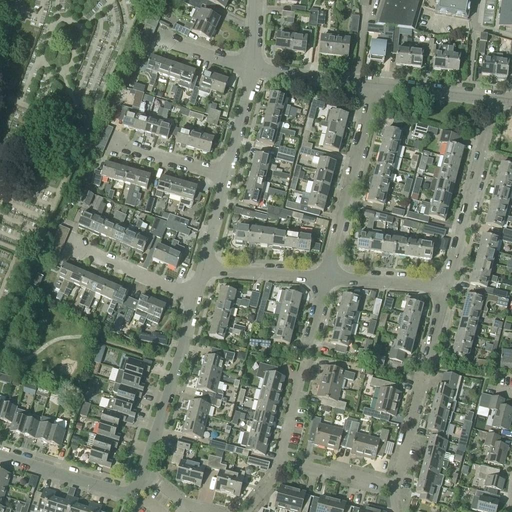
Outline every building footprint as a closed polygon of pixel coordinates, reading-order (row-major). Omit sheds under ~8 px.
[(191,20),(197,23),(196,23),(215,31),(220,21),(201,12),(200,12),(202,6),(188,0),(186,0),(184,5),(196,11),(191,20)] [(204,1),(224,11),(229,0),(188,0),(202,6),(204,1)] [(383,0),(375,27),(384,27),(393,29),(395,29),(400,30),(415,32),(424,0),(383,0)] [(424,0),(422,9),(435,13),(435,14),(468,20),(471,0),(424,0)] [(500,20),(500,21),(504,21),(503,28),(511,29),(511,0),(504,0),(503,10),(501,10),(501,11),(503,11),(502,20),(500,20)] [(290,14),(294,14),(304,16),(305,9),(291,8),(290,14)] [(312,28),(316,29),(316,25),(317,14),(309,13),(308,27),(312,28)] [(317,14),(316,25),(324,26),(325,14),(317,14)] [(351,33),(358,34),(359,18),(353,17),(351,33)] [(157,24),(147,21),(145,26),(155,30),(157,24)] [(186,24),(184,30),(175,26),(172,31),(187,38),(190,32),(210,42),(215,31),(196,23),(194,28),(186,24)] [(145,26),(143,31),(153,35),(155,30),(145,26)] [(367,26),(367,34),(374,35),(375,27),(367,26)] [(374,64),(379,67),(380,65),(383,65),(385,46),(391,46),(393,29),(384,27),(383,37),(381,35),(376,44),(371,43),(370,55),(367,59),(369,61),(369,63),(374,64)] [(291,38),(290,53),(305,54),(306,47),(310,47),(311,33),(302,32),(302,39),(291,38)] [(142,35),(139,40),(149,44),(151,39),(142,35)] [(275,51),(290,53),(291,38),(276,36),(275,51)] [(319,56),(333,57),(335,39),(321,38),(319,56)] [(349,41),(335,39),(333,57),(347,59),(349,41)] [(138,45),(147,49),(149,44),(139,40),(138,45)] [(443,46),(442,55),(435,54),(436,47),(434,46),(434,41),(429,40),(429,49),(427,58),(434,59),(432,70),(445,72),(448,47),(443,46)] [(410,51),(408,68),(420,69),(422,57),(427,58),(429,49),(423,48),(415,48),(410,47),(410,51)] [(460,57),(453,56),(454,47),(448,47),(445,72),(457,73),(459,61),(465,62),(467,47),(461,47),(460,57)] [(395,66),(408,68),(410,51),(397,50),(395,66)] [(483,60),(481,76),(493,77),(495,61),(496,56),(491,55),(490,60),(483,60)] [(495,61),(493,77),(506,79),(507,69),(508,62),(502,62),(502,56),(496,55),(496,56),(495,61)] [(162,61),(151,58),(145,74),(148,75),(151,80),(155,82),(155,81),(157,75),(162,61)] [(157,75),(168,78),(173,65),(162,61),(157,75)] [(168,78),(179,82),(184,69),(173,65),(168,78)] [(179,82),(178,86),(189,90),(193,92),(195,88),(198,79),(193,78),(195,72),(184,69),(179,82)] [(193,92),(189,105),(194,107),(199,93),(209,97),(211,92),(215,78),(204,74),(199,88),(200,88),(199,90),(195,88),(193,92)] [(227,81),(215,78),(211,92),(222,96),(227,81)] [(132,91),(136,93),(143,95),(145,88),(135,85),(132,91)] [(123,123),(122,127),(133,130),(136,117),(138,111),(140,104),(143,95),(136,93),(135,97),(133,101),(134,102),(132,109),(135,110),(134,111),(127,109),(123,123)] [(272,95),(268,108),(283,112),(289,113),(290,109),(290,108),(285,106),(286,99),(272,95)] [(154,99),(144,96),(143,101),(153,105),(154,99)] [(325,105),(313,102),(308,119),(313,121),(316,109),(323,111),(325,105)] [(207,105),(204,115),(219,119),(220,114),(210,111),(211,107),(207,105)] [(288,117),(295,119),(296,115),(289,113),(283,112),(268,108),(265,119),(280,123),(282,117),(288,118),(288,117)] [(150,117),(149,121),(148,121),(144,134),(155,137),(163,110),(159,109),(157,116),(157,119),(150,117)] [(136,117),(133,130),(144,134),(148,121),(143,119),(145,112),(143,112),(138,111),(136,117)] [(328,111),(325,124),(344,129),(344,128),(347,129),(348,122),(346,122),(347,116),(328,111)] [(161,116),(155,137),(167,140),(171,127),(165,126),(167,118),(166,118),(161,116)] [(265,119),(262,131),(277,135),(283,136),(294,139),(295,134),(278,130),(280,123),(265,119)] [(320,128),(327,129),(325,137),(341,141),(343,141),(344,140),(345,136),(344,134),(343,134),(344,129),(325,124),(322,123),(320,128)] [(112,130),(102,125),(100,131),(110,135),(112,130)] [(179,131),(175,145),(186,148),(190,134),(192,129),(185,127),(183,132),(179,131)] [(383,130),(381,137),(383,138),(384,138),(383,142),(382,143),(398,147),(401,135),(386,131),(383,130)] [(100,131),(98,135),(108,139),(110,135),(100,131)] [(258,135),(257,142),(257,143),(259,143),(259,144),(274,148),(276,139),(277,135),(262,131),(261,136),(259,135),(258,135)] [(305,132),(302,144),(300,149),(311,152),(313,146),(307,144),(310,133),(305,132)] [(186,148),(197,151),(202,137),(190,134),(186,148)] [(439,143),(447,146),(444,158),(460,162),(463,150),(457,148),(460,138),(442,134),(439,143)] [(98,135),(96,140),(106,144),(108,139),(98,135)] [(213,140),(202,137),(197,151),(209,155),(213,140)] [(338,153),(341,141),(325,137),(322,149),(338,153)] [(96,140),(94,144),(104,149),(106,144),(96,140)] [(382,143),(379,155),(395,159),(398,147),(382,143)] [(92,149),(102,154),(104,149),(94,144),(92,149)] [(279,148),(278,154),(281,155),(294,158),(296,152),(283,149),(279,148)] [(314,153),(311,152),(300,149),(299,155),(313,159),(313,158),(314,153)] [(276,161),(293,165),(294,158),(281,155),(277,154),(276,161)] [(267,171),(273,173),(281,175),(281,174),(275,173),(276,168),(269,166),(271,159),(256,155),(253,168),(267,172),(267,171)] [(379,155),(376,167),(392,171),(395,159),(379,155)] [(413,156),(411,163),(417,165),(419,158),(413,156)] [(318,165),(316,173),(333,177),(336,165),(319,160),(320,160),(313,158),(313,159),(312,163),(318,165)] [(444,158),(441,170),(457,174),(460,162),(444,158)] [(102,178),(112,181),(116,168),(104,164),(102,174),(95,172),(91,186),(99,188),(102,178)] [(497,177),(511,181),(511,168),(500,165),(497,177)] [(296,167),(293,180),(298,181),(301,168),(296,167)] [(376,167),(373,179),(389,183),(389,182),(393,183),(394,176),(391,175),(392,171),(376,167)] [(116,168),(112,181),(124,184),(127,171),(128,169),(122,168),(122,169),(116,168)] [(253,168),(250,180),(264,184),(267,172),(253,168)] [(127,171),(124,184),(130,186),(125,206),(129,207),(138,174),(133,172),(133,171),(128,169),(127,171)] [(454,186),(457,174),(441,170),(436,169),(433,180),(438,181),(437,182),(454,186)] [(316,173),(313,185),(329,189),(333,177),(316,173)] [(150,177),(138,174),(129,207),(134,209),(136,201),(139,202),(141,196),(138,195),(140,189),(146,191),(150,177)] [(511,181),(497,177),(494,189),(511,194),(511,193),(511,188),(511,181)] [(156,192),(154,197),(161,199),(163,194),(168,196),(172,182),(160,178),(156,192)] [(385,195),(389,183),(373,179),(371,179),(370,180),(368,184),(370,186),(371,186),(370,191),(385,195)] [(250,180),(247,192),(261,195),(264,184),(250,180)] [(433,180),(430,193),(434,194),(451,198),(454,186),(437,182),(438,181),(433,180)] [(416,181),(414,189),(420,190),(422,183),(416,181)] [(168,196),(181,200),(185,186),(172,182),(168,196)] [(313,185),(310,196),(326,201),(329,189),(313,185)] [(185,186),(181,200),(177,212),(182,213),(183,208),(188,210),(190,208),(192,203),(196,189),(185,186)] [(405,187),(403,194),(409,195),(411,188),(405,187)] [(494,189),(491,201),(508,206),(511,194),(494,189)] [(370,191),(367,203),(382,207),(385,195),(370,191)] [(266,202),(267,197),(261,195),(247,192),(243,204),(258,208),(260,201),(266,202)] [(81,204),(89,208),(93,197),(86,193),(81,204)] [(195,194),(192,201),(199,203),(201,195),(195,193),(195,194)] [(301,200),(309,202),(307,209),(323,214),(326,201),(310,196),(303,194),(301,200)] [(434,194),(431,206),(447,210),(451,198),(434,194)] [(79,227),(79,229),(84,231),(85,230),(89,231),(100,206),(103,200),(99,198),(91,217),(84,214),(78,227),(79,227)] [(153,200),(148,199),(144,212),(149,214),(153,200)] [(491,201),(488,214),(505,218),(505,217),(508,206),(491,201)] [(300,212),(301,207),(287,203),(285,209),(300,212)] [(106,206),(103,205),(101,204),(100,206),(89,231),(94,233),(93,235),(98,238),(99,236),(100,236),(105,223),(100,221),(106,206)] [(423,217),(428,219),(444,223),(447,210),(431,206),(421,204),(420,208),(422,208),(424,208),(425,210),(423,217)] [(268,207),(267,215),(279,218),(281,219),(283,212),(281,211),(282,211),(268,207)] [(402,218),(403,213),(392,210),(390,215),(402,218)] [(253,220),(253,219),(254,214),(242,211),(240,217),(253,220)] [(369,219),(366,236),(359,235),(356,251),(369,253),(371,236),(373,224),(374,214),(363,211),(361,217),(369,219)] [(290,218),(291,214),(283,212),(281,219),(279,218),(278,220),(282,221),(285,217),(290,218)] [(100,236),(110,240),(121,215),(117,213),(112,226),(105,223),(100,236)] [(417,222),(417,221),(418,216),(407,213),(406,219),(417,222)] [(374,214),(373,224),(379,222),(385,223),(386,217),(374,214)] [(511,219),(505,217),(505,218),(488,214),(485,225),(502,229),(504,223),(511,224),(511,219)] [(121,245),(126,232),(121,230),(126,217),(125,217),(121,215),(110,240),(115,242),(114,244),(120,246),(121,245)] [(277,223),(278,220),(279,218),(267,215),(266,217),(265,220),(277,223)] [(313,225),(315,220),(302,216),(301,221),(302,221),(302,222),(313,225)] [(173,223),(187,228),(189,222),(175,218),(173,223)] [(149,236),(154,238),(161,222),(155,220),(149,236)] [(167,224),(161,222),(154,238),(161,240),(165,229),(170,231),(172,226),(167,224)] [(411,223),(410,229),(412,230),(416,231),(417,229),(418,225),(411,223)] [(233,227),(232,235),(235,236),(234,243),(235,243),(235,246),(242,247),(242,244),(247,245),(250,225),(245,225),(245,228),(236,227),(236,228),(233,227)] [(247,245),(259,247),(261,230),(250,229),(250,225),(247,245)] [(121,245),(120,247),(126,249),(127,247),(131,249),(140,229),(137,228),(135,229),(135,228),(129,226),(127,229),(126,232),(121,245)] [(188,237),(190,232),(172,226),(170,231),(188,237)] [(433,237),(435,229),(423,226),(422,230),(421,234),(433,237)] [(59,227),(57,232),(67,236),(69,231),(59,227)] [(271,248),(271,251),(279,252),(279,249),(283,250),(286,229),(281,228),(281,233),(274,232),(271,248)] [(142,254),(148,241),(142,239),(145,232),(141,230),(140,229),(131,249),(136,251),(135,253),(141,255),(141,253),(142,254)] [(286,229),(283,250),(295,252),(298,235),(287,234),(288,229),(286,229)] [(259,247),(271,248),(274,232),(261,230),(259,247)] [(511,232),(504,230),(502,237),(511,239),(511,232)] [(57,232),(55,237),(65,241),(67,236),(57,232)] [(299,233),(299,235),(298,235),(295,252),(308,253),(309,251),(310,244),(311,234),(299,233)] [(384,238),(371,236),(369,253),(381,255),(384,238)] [(55,237),(53,241),(63,246),(65,241),(55,237)] [(482,237),(479,249),(496,253),(499,241),(482,237)] [(511,245),(511,239),(502,237),(500,242),(511,245)] [(381,255),(393,256),(396,240),(384,238),(381,255)] [(393,256),(406,258),(408,242),(396,240),(393,256)] [(53,241),(51,246),(61,250),(63,246),(53,241)] [(170,252),(164,265),(176,270),(182,256),(184,250),(178,247),(179,244),(174,242),(169,251),(170,252)] [(406,258),(418,260),(420,243),(408,242),(406,258)] [(433,245),(420,243),(418,260),(430,262),(433,245)] [(310,244),(309,251),(319,253),(319,246),(310,244)] [(59,256),(61,250),(51,246),(49,251),(59,256)] [(152,261),(164,265),(170,252),(169,251),(158,247),(152,261)] [(479,249),(476,261),(493,265),(496,253),(479,249)] [(476,261),(473,273),(489,277),(493,265),(476,261)] [(58,293),(63,295),(74,270),(63,266),(58,278),(64,281),(58,293)] [(84,275),(74,270),(63,295),(68,298),(71,292),(74,285),(79,288),(84,275)] [(497,279),(489,277),(473,273),(470,285),(486,290),(488,283),(496,285),(497,279)] [(79,305),(83,307),(95,279),(84,275),(79,288),(85,290),(83,296),(79,305)] [(106,284),(95,279),(83,307),(88,310),(92,300),(95,294),(100,297),(106,284)] [(100,297),(111,301),(116,288),(106,284),(100,297)] [(108,307),(105,314),(106,314),(110,316),(111,316),(117,304),(122,306),(127,293),(126,293),(127,291),(122,289),(121,290),(116,288),(111,301),(112,302),(109,308),(108,307)] [(217,302),(231,305),(239,307),(241,308),(242,302),(233,300),(235,293),(221,289),(217,302)] [(281,305),(281,306),(297,309),(300,297),(281,292),(278,304),(281,305)] [(506,295),(495,292),(493,297),(484,295),(493,298),(505,301),(506,295)] [(248,308),(256,310),(260,295),(252,293),(248,308)] [(142,297),(141,297),(135,311),(135,310),(134,313),(136,314),(135,316),(140,318),(138,324),(143,326),(146,321),(145,320),(153,302),(148,300),(149,298),(143,295),(142,297)] [(467,297),(464,309),(486,315),(487,311),(485,309),(486,304),(489,302),(492,303),(493,298),(484,295),(483,301),(467,297)] [(343,296),(340,309),(356,313),(359,301),(343,296)] [(404,303),(406,304),(403,315),(420,319),(423,307),(416,305),(417,300),(406,297),(404,303)] [(493,298),(492,303),(496,304),(496,306),(503,308),(507,309),(509,302),(505,301),(493,298)] [(382,302),(376,300),(372,316),(378,318),(381,306),(382,302)] [(393,302),(385,300),(383,310),(390,311),(393,302)] [(262,301),(259,313),(264,314),(267,302),(262,301)] [(153,302),(145,320),(146,321),(158,326),(160,321),(159,321),(165,307),(164,306),(165,305),(159,302),(158,304),(153,302)] [(217,302),(214,313),(228,317),(231,305),(217,302)] [(281,306),(278,318),(294,321),(297,309),(281,306)] [(340,309),(337,321),(353,325),(356,313),(340,309)] [(464,309),(461,321),(477,325),(479,318),(485,320),(486,315),(464,309)] [(124,318),(122,323),(127,325),(128,325),(133,312),(128,310),(124,318)] [(214,313),(211,325),(225,329),(228,317),(214,313)] [(255,325),(260,326),(264,314),(259,313),(255,325)] [(399,315),(397,324),(400,327),(417,331),(420,319),(403,315),(399,315)] [(113,331),(112,332),(117,335),(118,333),(122,323),(124,318),(119,316),(112,330),(113,331)] [(278,318),(275,329),(275,330),(291,334),(294,321),(278,318)] [(334,321),(332,326),(333,328),(335,328),(333,332),(350,337),(353,325),(337,321),(335,320),(334,321)] [(461,321),(457,333),(474,337),(477,325),(461,321)] [(370,322),(368,329),(375,330),(376,323),(370,322)] [(493,322),(491,329),(498,330),(499,323),(493,322)] [(241,333),(233,331),(225,329),(211,325),(208,337),(222,341),(224,334),(232,336),(232,335),(239,337),(241,333)] [(400,327),(397,339),(413,343),(417,331),(400,327)] [(268,333),(274,335),(272,342),(288,346),(291,334),(275,330),(275,329),(270,328),(268,333)] [(367,335),(373,337),(375,330),(368,329),(367,335)] [(491,329),(490,335),(496,337),(498,330),(491,329)] [(333,332),(330,345),(347,349),(350,337),(333,332)] [(457,333),(454,345),(471,349),(474,337),(457,333)] [(150,337),(139,335),(138,341),(153,344),(165,346),(166,339),(160,338),(159,335),(153,334),(150,337)] [(390,350),(388,359),(402,363),(404,354),(410,355),(413,343),(397,339),(394,351),(390,350)] [(248,347),(269,349),(269,343),(248,341),(248,347)] [(366,341),(364,351),(358,350),(357,356),(370,357),(370,351),(371,351),(373,342),(366,341)] [(468,361),(468,360),(471,349),(454,345),(451,357),(468,361)] [(246,354),(238,353),(236,360),(244,362),(246,354)] [(500,369),(511,370),(511,357),(511,353),(502,353),(500,369)] [(205,357),(204,360),(202,369),(221,373),(223,366),(227,367),(228,366),(229,363),(233,364),(234,358),(225,356),(224,362),(205,357)] [(382,368),(384,359),(373,357),(371,365),(382,368)] [(129,361),(125,374),(142,379),(144,372),(149,374),(151,367),(129,361)] [(277,369),(259,365),(256,379),(264,381),(261,391),(280,396),(285,379),(275,376),(277,369)] [(323,374),(320,386),(340,392),(343,380),(352,383),(354,376),(325,368),(323,374)] [(202,369),(199,380),(219,384),(221,373),(202,369)] [(139,386),(142,379),(125,374),(118,372),(114,385),(115,385),(143,394),(145,388),(139,386)] [(438,387),(435,398),(456,403),(455,403),(457,392),(461,380),(461,379),(444,375),(443,377),(442,382),(441,387),(438,387)] [(214,395),(213,401),(221,403),(222,399),(223,397),(222,397),(223,395),(221,392),(217,391),(219,384),(199,380),(196,391),(214,395)] [(381,390),(378,401),(397,406),(400,394),(395,393),(397,386),(371,380),(369,387),(381,390)] [(141,400),(143,394),(115,385),(113,391),(113,393),(114,394),(118,395),(116,400),(133,405),(136,399),(141,400)] [(320,386),(317,398),(322,400),(320,405),(336,409),(344,411),(345,411),(346,405),(342,404),(337,403),(340,392),(320,386)] [(261,391),(258,402),(278,407),(280,396),(261,391)] [(482,396),(478,408),(488,411),(496,413),(492,428),(507,431),(511,412),(511,411),(502,409),(504,401),(491,398),(482,396)] [(435,398),(433,409),(453,414),(456,403),(435,398)] [(5,405),(0,420),(0,422),(11,425),(12,426),(14,416),(15,417),(17,411),(17,409),(18,403),(10,400),(8,402),(6,406),(5,405)] [(131,412),(133,405),(116,400),(116,401),(112,400),(110,401),(106,411),(127,418),(134,420),(136,414),(131,412)] [(212,401),(211,407),(220,410),(221,403),(213,401),(212,401)] [(364,410),(362,417),(388,423),(389,417),(394,418),(397,406),(378,401),(375,412),(364,410)] [(191,402),(188,413),(207,418),(210,407),(191,402)] [(258,402),(255,413),(275,418),(278,407),(258,402)] [(433,409),(430,420),(449,425),(452,415),(453,415),(453,414),(433,409)] [(11,425),(9,433),(22,436),(27,420),(29,416),(29,414),(17,411),(15,417),(14,416),(12,426),(11,425)] [(82,411),(80,417),(86,419),(88,413),(82,411)] [(127,418),(106,411),(105,411),(100,424),(117,429),(120,422),(125,424),(127,418)] [(188,413),(185,424),(204,429),(207,418),(188,413)] [(272,429),(275,418),(255,413),(253,424),(248,423),(272,429)] [(29,416),(22,436),(35,440),(40,424),(41,420),(29,416)] [(40,424),(35,440),(47,444),(52,428),(54,422),(42,418),(41,420),(40,424)] [(314,446),(326,449),(331,429),(319,426),(320,421),(314,419),(310,434),(316,435),(314,446)] [(342,432),(331,429),(326,449),(338,452),(339,448),(345,450),(352,420),(348,419),(347,422),(345,422),(342,432)] [(358,421),(352,420),(345,450),(352,451),(351,455),(362,458),(367,438),(356,435),(358,425),(357,425),(358,421)] [(430,420),(427,432),(431,433),(430,439),(444,442),(447,443),(448,437),(446,436),(449,425),(430,420)] [(54,422),(52,428),(47,444),(60,448),(65,432),(67,425),(54,422)] [(269,440),(272,429),(248,423),(247,427),(252,428),(250,436),(269,440)] [(100,424),(96,437),(118,444),(120,437),(115,436),(117,429),(100,424)] [(201,441),(204,429),(185,424),(182,436),(201,441)] [(379,441),(367,438),(362,458),(374,461),(375,457),(381,459),(388,433),(381,431),(379,441)] [(233,455),(237,456),(236,456),(239,457),(239,456),(247,459),(249,453),(265,457),(269,440),(250,436),(244,434),(241,447),(246,448),(245,451),(235,448),(233,455)] [(500,438),(487,435),(484,447),(491,449),(487,463),(502,467),(507,448),(498,445),(500,438)] [(96,437),(92,450),(109,455),(111,448),(117,450),(118,444),(96,437)] [(430,439),(427,450),(444,454),(447,443),(430,439)] [(465,448),(467,441),(460,439),(458,446),(465,448)] [(176,482),(188,485),(193,465),(181,463),(183,458),(181,457),(182,451),(189,452),(191,445),(179,441),(177,449),(178,449),(176,456),(174,456),(172,465),(180,467),(176,482)] [(210,442),(208,448),(225,453),(226,446),(210,442)] [(71,446),(70,450),(76,452),(78,445),(75,444),(75,445),(71,443),(70,446),(71,446)] [(107,462),(109,455),(92,450),(88,463),(110,470),(112,463),(107,462)] [(427,450),(424,461),(447,467),(448,463),(442,461),(444,454),(427,450)] [(205,469),(212,471),(215,459),(209,457),(207,463),(201,461),(200,467),(193,465),(188,485),(200,488),(205,469)] [(214,491),(227,495),(232,475),(224,473),(226,467),(220,466),(221,460),(215,459),(212,471),(219,473),(214,491)] [(261,462),(249,459),(247,465),(260,469),(261,462)] [(424,461),(421,472),(438,476),(440,469),(446,471),(447,467),(424,461)] [(484,482),(483,487),(501,492),(504,481),(497,479),(499,472),(481,467),(477,480),(484,482)] [(0,472),(0,484),(7,487),(10,475),(0,472)] [(239,477),(232,475),(227,495),(239,498),(244,478),(245,473),(240,472),(239,477)] [(421,472),(418,483),(441,488),(443,477),(438,476),(421,472)] [(441,488),(418,483),(415,494),(420,495),(419,501),(431,504),(436,505),(440,488),(441,489),(441,488)] [(275,509),(287,511),(292,490),(280,487),(278,494),(274,493),(273,500),(270,499),(267,511),(261,509),(258,511),(269,511),(270,511),(274,511),(275,509)] [(30,511),(43,511),(50,491),(44,490),(42,496),(36,495),(30,511)] [(306,511),(310,497),(304,496),(305,493),(292,490),(287,511),(306,511)] [(43,511),(55,511),(59,502),(53,500),(55,493),(50,491),(43,511)] [(473,498),(470,510),(476,511),(477,511),(495,511),(498,504),(487,501),(489,495),(476,492),(475,498),(473,498)] [(55,511),(68,511),(72,499),(67,497),(65,504),(59,502),(55,511)] [(329,511),(332,500),(320,497),(319,500),(313,498),(309,511),(329,511)] [(68,511),(80,511),(82,509),(76,507),(78,500),(72,499),(68,511)] [(345,504),(332,500),(329,511),(349,511),(351,508),(344,506),(345,504)]
